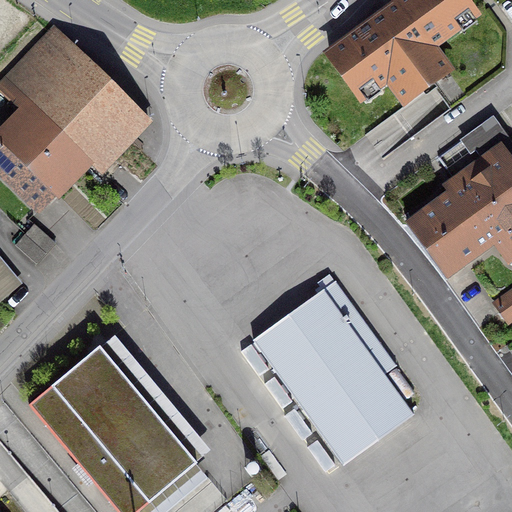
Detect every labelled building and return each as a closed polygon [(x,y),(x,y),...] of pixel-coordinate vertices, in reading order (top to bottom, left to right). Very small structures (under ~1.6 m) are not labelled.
[(457,0),(392,0),(317,56),(355,106),(381,86),(396,106),(444,70),(430,50),(471,19),(457,0)] [(146,121),(54,31),(0,87),(0,91),(30,122),(6,146),(2,142),(0,143),(0,176),(36,212),(54,193),(51,190),(83,156),(82,155),(95,142),(111,158),(146,121)] [(511,254),(511,162),(500,146),(484,125),(461,142),(478,166),(484,162),(490,170),(409,229),(441,274),(490,238),(505,259),(511,254)] [(53,244),(32,225),(23,236),(44,255),(53,244)] [(35,265),(44,255),(23,236),(13,246),(35,265)] [(0,298),(16,285),(0,265),(0,298)] [(410,415),(381,375),(393,367),(333,284),(321,294),(253,343),(341,465),(410,415)] [(511,292),(494,305),(506,323),(511,318),(511,292)] [(138,511),(195,465),(98,348),(27,407),(114,511),(138,511)]
